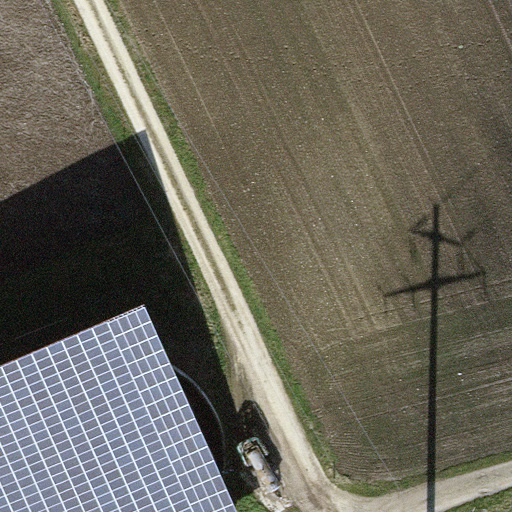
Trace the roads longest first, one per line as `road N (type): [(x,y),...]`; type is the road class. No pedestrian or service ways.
road 1 (track): [(86,0),(329,511)]
road 2 (track): [(511,475),(383,511)]
